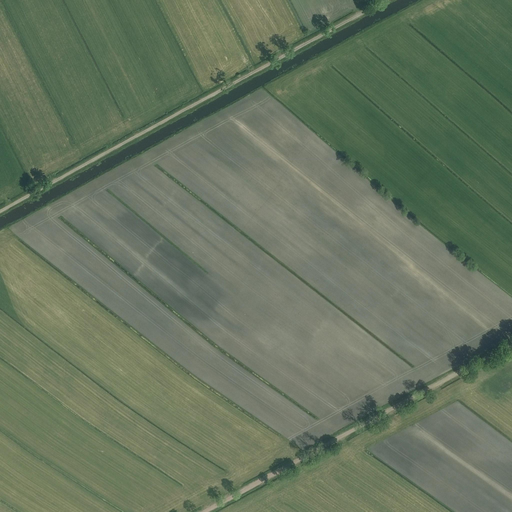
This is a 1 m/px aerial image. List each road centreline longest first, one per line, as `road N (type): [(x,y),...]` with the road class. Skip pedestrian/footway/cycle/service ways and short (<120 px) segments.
road 1 (track): [(0,209),(383,0)]
road 2 (track): [(205,511),(511,343)]
